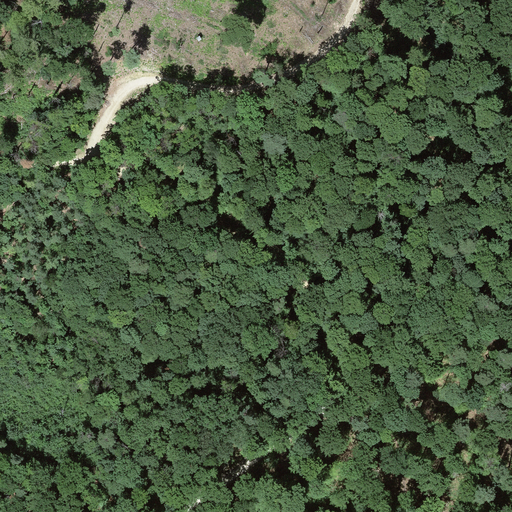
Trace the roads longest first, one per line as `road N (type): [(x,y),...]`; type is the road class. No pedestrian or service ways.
road 1 (track): [(339,397),(319,307),(291,262),(256,228),(186,190),(85,159),(0,163)]
road 2 (track): [(511,308),(448,327),(396,357),(187,511)]
road 3 (track): [(354,0),(337,37),(289,79),(230,89),(136,81),(116,90)]
road 4 (track): [(0,324),(26,335),(121,437),(167,511)]
